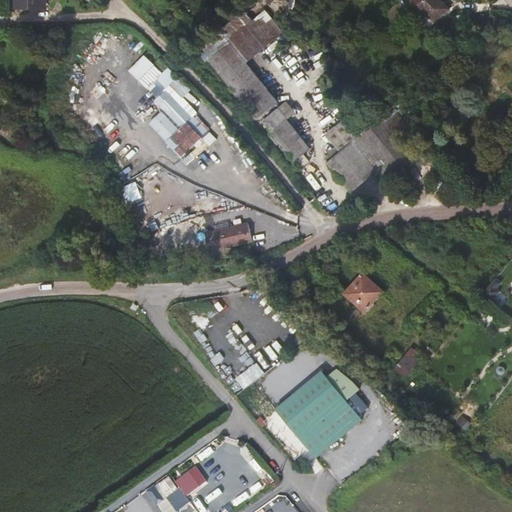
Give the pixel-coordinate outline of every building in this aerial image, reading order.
[(15,0),(16,13),(28,12),(28,8),(45,7),(44,0),(15,0)] [(412,0),(410,0),(406,4),(401,0),(399,0),(385,14),(392,21),(412,0)] [(439,0),(412,0),(392,21),(394,22),(405,11),(415,20),(418,16),(430,28),(449,9),(439,0)] [(195,28),(167,2),(163,5),(191,32),(195,28)] [(221,30),(247,63),(278,38),(283,33),(265,11),(253,21),(245,12),(221,30)] [(283,33),(278,38),(282,44),(288,39),(283,33)] [(208,61),(209,60),(229,44),(221,34),(200,52),(208,61)] [(230,44),(229,44),(209,60),(258,119),(278,103),(230,44)] [(511,76),(501,64),(489,74),(502,88),(507,83),(511,88),(511,87),(511,76)] [(485,97),(473,82),(464,89),(476,104),(485,97)] [(430,94),(424,86),(417,90),(414,92),(420,100),(425,96),(426,97),(430,94)] [(24,98),(14,93),(4,111),(14,116),(24,98)] [(286,103),(279,108),(288,119),(295,114),(286,103)] [(341,152),(327,163),(345,184),(370,163),(378,171),(381,175),(386,181),(387,182),(426,146),(389,103),(356,130),(353,133),(343,121),(327,135),(337,147),(341,152)] [(263,122),(271,133),(288,119),(279,108),(263,122)] [(208,131),(194,117),(167,143),(182,157),(208,131)] [(288,119),(271,133),(276,140),(301,170),(311,162),(304,154),(311,149),(288,119)] [(327,163),(341,152),(337,147),(324,159),(327,163)] [(371,177),(378,171),(370,163),(345,184),(352,193),(371,177)] [(468,187),(461,180),(456,184),(463,192),(468,187)] [(253,241),(249,224),(206,234),(210,252),(253,241)] [(382,293),(362,275),(345,294),(365,312),(382,293)] [(428,362),(422,356),(412,349),(391,374),(408,388),(428,362)] [(425,352),(422,356),(428,362),(432,357),(425,352)] [(258,362),(237,378),(245,388),(266,372),(258,362)] [(277,401),(299,431),(324,414),(338,434),(362,417),(326,366),(277,401)] [(338,434),(324,414),(299,431),(314,451),(338,434)] [(208,482),(196,466),(176,480),(189,497),(208,482)] [(190,502),(181,490),(168,499),(177,511),(190,502)]
